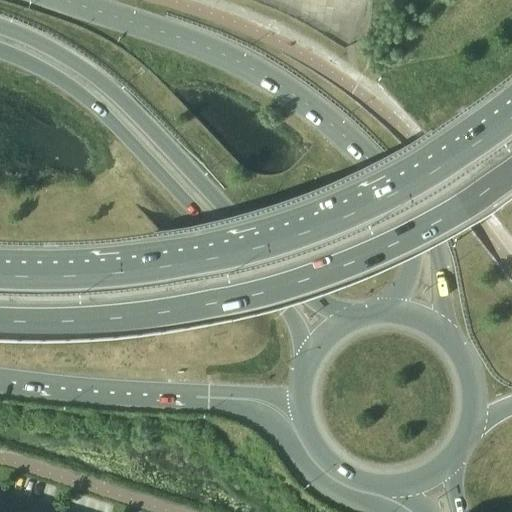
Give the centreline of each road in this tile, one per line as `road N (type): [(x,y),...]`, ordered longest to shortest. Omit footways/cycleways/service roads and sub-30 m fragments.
road 1 (trunk): [(511,116),(412,181),(278,238),(140,269),(0,274)]
road 2 (trunk): [(0,319),(169,311),(275,286),(382,246),(511,172)]
road 3 (trunk): [(344,322),(81,68),(0,29)]
road 4 (trunk): [(0,52),(89,100),(293,325),(308,357)]
road 5 (unclassified): [(64,0),(233,59),(290,91),(359,146),(411,209)]
road 6 (trunk): [(0,382),(297,409)]
road 7 (secondary): [(297,409),(306,441),(326,467),(353,484),(389,490)]
road 8 (unclassified): [(445,334),(441,261),(411,209)]
